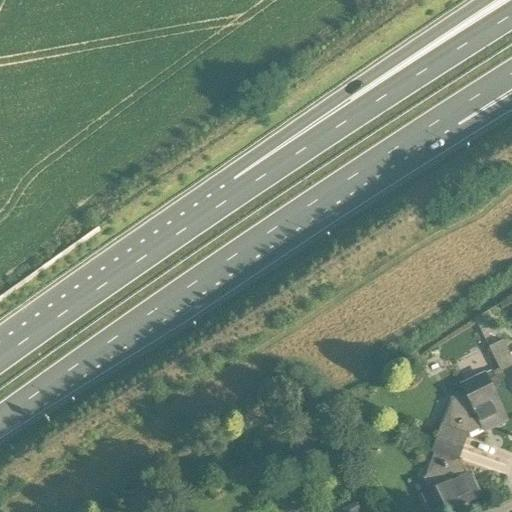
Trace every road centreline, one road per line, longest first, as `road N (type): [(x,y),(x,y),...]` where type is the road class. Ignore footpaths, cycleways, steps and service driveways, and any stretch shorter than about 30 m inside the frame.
road 1 (trunk): [(0,420),(423,135)]
road 2 (trunk): [(511,18),(138,261)]
road 3 (trunk): [(483,0),(279,139),(138,261)]
road 4 (trunk): [(138,261),(0,359)]
